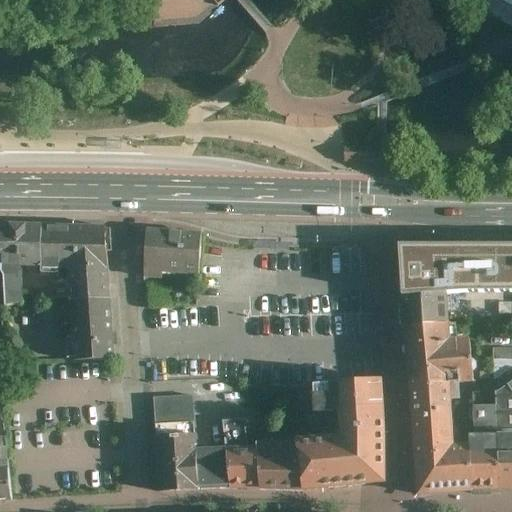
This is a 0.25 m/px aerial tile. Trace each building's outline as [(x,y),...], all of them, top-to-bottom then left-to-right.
[(511,0),(490,0),(491,15),(511,28),(511,0)] [(365,149),(346,149),(345,164),(371,164),(371,149),(365,149)] [(48,273),(48,229),(0,228),(0,272),(6,273),(6,277),(10,281),(10,309),(27,308),(26,273),(48,273)] [(113,231),(48,229),(48,273),(73,273),(74,307),(115,306),(113,231)] [(205,235),(151,232),(150,277),(205,276),(205,235)] [(255,256),(289,254),(289,244),(254,245),(255,256)] [(511,245),(400,247),(404,302),(450,301),(511,300),(511,245)] [(408,335),(453,331),(450,301),(404,302),(408,335)] [(117,363),(115,306),(74,307),(76,364),(117,363)] [(473,390),(469,345),(456,346),(453,331),(408,335),(412,395),(455,391),(473,390)] [(346,422),(384,420),(382,383),(318,385),(319,423),(346,422)] [(511,386),(500,394),(505,494),(511,494),(511,386)] [(412,395),(417,449),(459,448),(455,391),(412,395)] [(476,395),(478,447),(479,495),(499,494),(505,494),(500,394),(476,395)] [(157,402),(159,440),(199,438),(197,400),(157,402)] [(306,448),(308,492),(387,490),(384,420),(346,422),(347,447),(306,448)] [(229,451),(231,493),(308,492),(306,448),(251,448),(249,422),(227,423),(229,451)] [(203,494),(200,452),(200,438),(159,440),(161,496),(203,494)] [(479,495),(478,447),(459,448),(417,449),(420,498),(479,495)] [(231,493),(229,451),(200,452),(203,494),(231,493)] [(0,502),(13,502),(11,470),(0,470),(0,502)]
